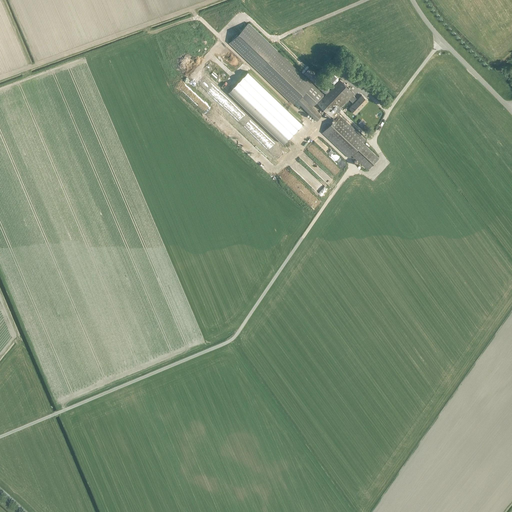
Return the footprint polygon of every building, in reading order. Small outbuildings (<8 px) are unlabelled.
[(335,85),(324,96),(247,23),(229,42),(291,101),(295,105),(297,107),(300,104),(316,120),(321,115),(312,106),(318,99),(319,101),(317,103),(335,119),(322,132),(348,157),(351,154),(367,169),(378,158),(362,143),(365,139),(337,112),(349,99),(353,103),(349,108),(355,114),(368,101),(361,95),(357,99),(353,95),(355,93),(340,79),(335,75),(330,81),(335,85)] [(192,75),(200,68),(196,63),(188,70),(192,75)] [(228,91),(283,143),(302,123),(248,71),(228,91)] [(321,146),(341,165),(343,163),(323,144),(321,146)] [(300,155),(322,179),(327,175),(304,151),(300,155)] [(334,173),(338,169),(332,163),(328,167),(334,173)]
